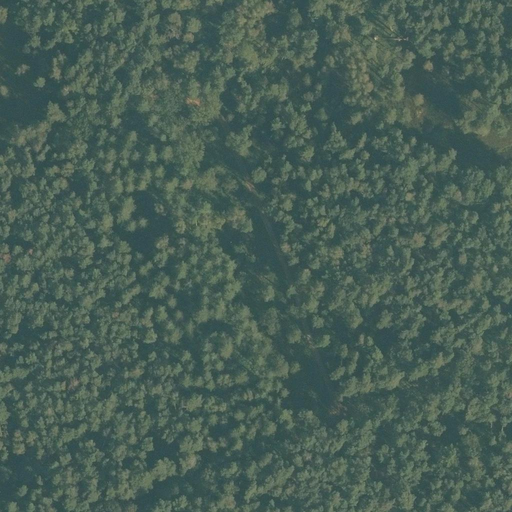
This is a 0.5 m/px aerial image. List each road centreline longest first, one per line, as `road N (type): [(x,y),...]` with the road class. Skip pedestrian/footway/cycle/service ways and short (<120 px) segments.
road 1 (track): [(0,161),(166,97),(220,110),(342,415)]
road 2 (track): [(110,511),(511,349)]
road 3 (track): [(381,0),(283,36),(207,81)]
